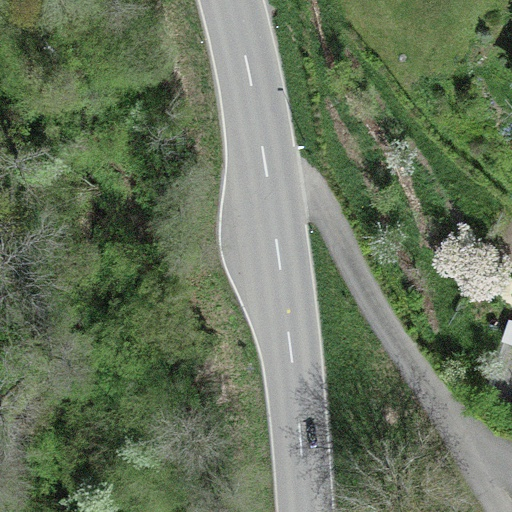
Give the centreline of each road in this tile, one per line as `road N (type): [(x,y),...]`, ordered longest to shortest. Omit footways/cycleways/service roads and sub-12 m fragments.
road 1 (residential): [(268,189),(298,197),(321,215),(499,511)]
road 2 (tertiary): [(305,511),(268,189)]
road 3 (tertiary): [(268,189),(232,0)]
